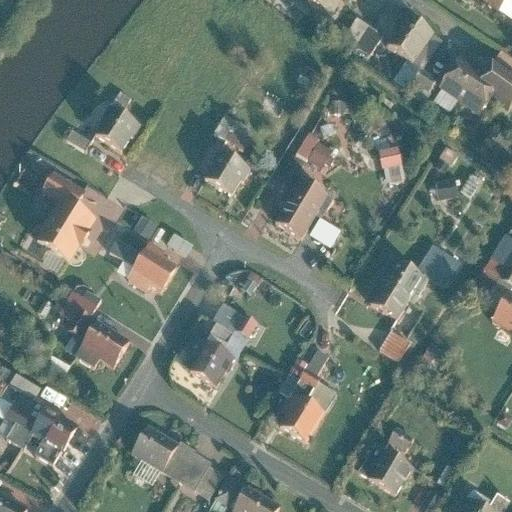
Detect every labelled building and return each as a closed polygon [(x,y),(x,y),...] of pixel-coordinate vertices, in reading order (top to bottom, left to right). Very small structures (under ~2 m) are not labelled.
[(302,0),(328,19),(342,0),(302,0)] [(507,0),(474,0),(497,16),(507,0)] [(434,37),(406,18),(385,48),(413,68),(434,37)] [(436,89),(481,121),(493,104),(507,114),(511,107),(511,80),(489,65),(484,73),(460,56),(436,89)] [(140,130),(107,112),(92,140),(122,156),(129,143),(132,145),(140,130)] [(245,150),(251,128),(222,120),(216,142),(245,150)] [(85,153),(91,144),(72,134),(67,143),(85,153)] [(295,155),(321,174),(335,154),(310,136),(295,155)] [(377,152),(381,172),(402,167),(398,148),(377,152)] [(250,173),(217,155),(203,183),(232,199),(239,186),(242,188),(250,173)] [(301,241),(328,197),(296,178),(280,205),(287,209),(276,226),(301,241)] [(455,182),(435,184),(436,202),(457,201),(455,182)] [(70,268),(96,224),(59,202),(32,245),(70,268)] [(307,241),(319,248),(315,254),(327,261),(343,236),(319,221),(307,241)] [(126,266),(134,255),(118,243),(109,254),(126,266)] [(168,257),(149,245),(126,283),(145,295),(148,289),(162,297),(179,270),(165,262),(168,257)] [(424,278),(392,259),(378,282),(384,284),(369,309),(396,325),(424,278)] [(57,317),(82,333),(101,303),(86,294),(82,301),(72,294),(57,317)] [(511,337),(511,296),(509,295),(490,324),(511,337)] [(112,373),(129,345),(96,325),(79,353),(112,373)] [(378,353),(399,366),(413,342),(393,330),(378,353)] [(216,392),(234,363),(206,346),(188,375),(216,392)] [(434,372),(444,354),(431,347),(421,365),(434,372)] [(307,406),(328,415),(337,394),(316,385),(328,359),(316,354),(310,368),(297,363),(290,378),(315,389),(307,406)] [(16,380),(9,390),(31,404),(38,393),(16,380)] [(305,447),(323,417),(295,400),(277,430),(305,447)] [(59,460),(76,431),(43,411),(26,440),(59,460)] [(161,479),(179,450),(145,430),(128,459),(161,479)] [(386,447),(405,458),(415,441),(397,430),(386,447)] [(394,501),(412,471),(384,454),(366,483),(394,501)] [(279,511),(281,510),(248,490),(234,511),(279,511)] [(0,511),(27,511),(28,511),(0,494),(0,511)] [(416,511),(429,511),(438,503),(430,496),(416,511)]
